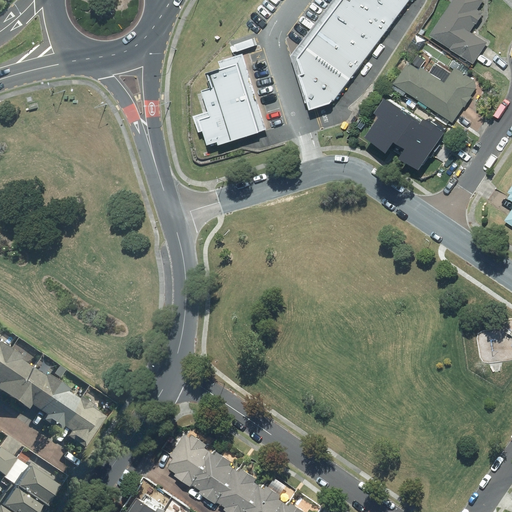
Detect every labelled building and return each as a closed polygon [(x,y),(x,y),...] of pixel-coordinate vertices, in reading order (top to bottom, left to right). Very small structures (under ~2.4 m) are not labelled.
[(340,0),(297,58),(308,111),(330,105),(409,0),(340,0)] [(476,33),(496,4),(490,0),(455,0),(431,35),(476,66),(491,43),(476,33)] [(425,67),(430,60),(420,53),(400,84),(458,121),(482,83),(459,68),(454,75),(436,64),(432,71),(425,67)] [(266,129),(242,54),(218,62),(220,68),(204,73),(209,88),(200,91),(207,112),(192,116),(198,133),(202,132),(206,146),(217,142),(218,145),(266,129)] [(418,170),(446,130),(425,118),(424,121),(385,97),(373,113),(379,117),(364,137),(385,154),(393,143),(404,149),(398,159),(418,170)] [(84,443),(106,410),(0,340),(0,386),(28,405),(30,402),(46,412),(43,415),(84,443)] [(309,511),(284,495),(290,486),(278,478),(270,491),(259,483),(262,479),(244,467),(241,471),(230,464),(233,459),(224,452),(221,456),(205,445),(207,441),(196,433),(192,438),(189,436),(175,456),(178,459),(171,469),(180,475),(179,478),(194,489),(196,485),(205,492),(203,495),(218,505),(220,503),(230,509),(227,511),(309,511)] [(0,472),(6,476),(21,455),(0,440),(0,472)] [(0,511),(43,511),(66,478),(26,452),(0,492),(0,511)] [(162,511),(144,499),(134,511),(162,511)]
